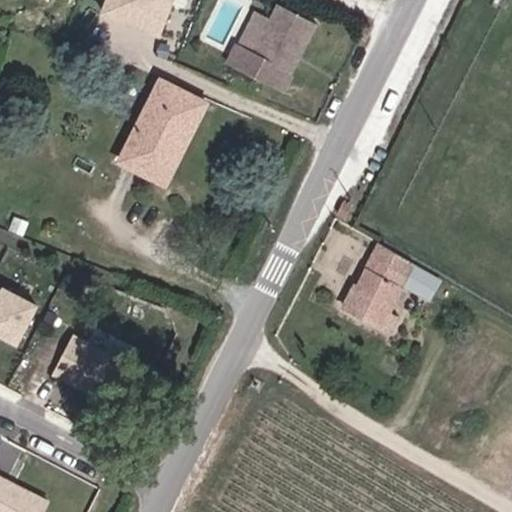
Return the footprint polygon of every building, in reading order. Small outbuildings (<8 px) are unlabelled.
[(180,0),(106,0),(100,17),(163,42),(180,0)] [(275,108),(309,42),(272,23),(246,72),(231,64),(222,80),(275,108)] [(161,84),(119,160),(161,184),(204,107),(161,84)] [(419,318),(430,300),(369,263),(334,328),(383,355),(391,340),(383,335),(399,306),(419,318)] [(0,336),(15,344),(35,306),(2,289),(0,292),(0,336)] [(107,404),(126,366),(71,337),(51,374),(107,404)] [(44,511),(48,504),(0,479),(0,511),(44,511)]
